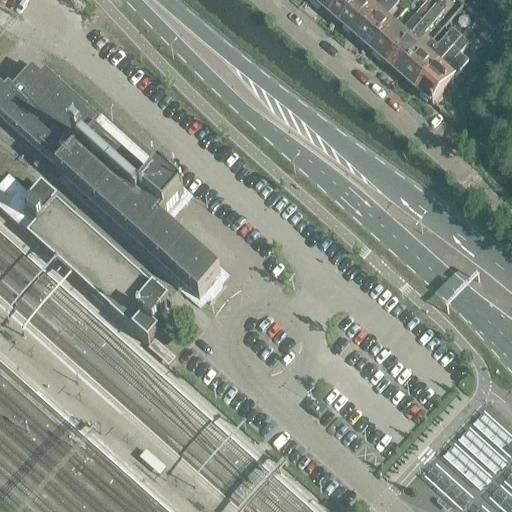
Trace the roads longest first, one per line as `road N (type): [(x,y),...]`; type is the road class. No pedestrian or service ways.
road 1 (primary): [(133,0),(511,347)]
road 2 (primary): [(511,275),(165,0)]
road 3 (residential): [(511,218),(264,0)]
road 4 (unclassified): [(394,511),(289,419)]
